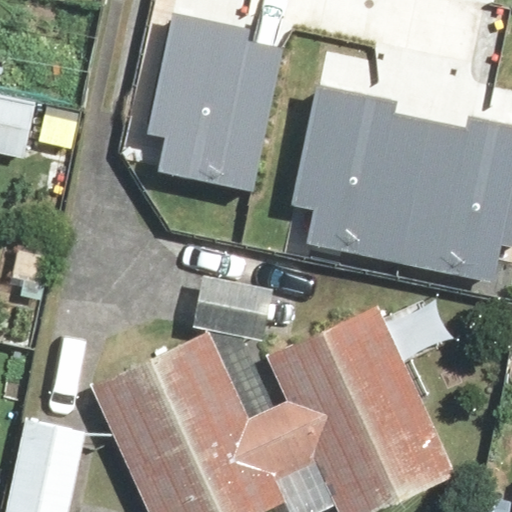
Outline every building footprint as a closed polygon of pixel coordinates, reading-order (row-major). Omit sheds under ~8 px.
[(155,157),(252,176),(281,30),(252,25),(254,14),(183,0),(171,0),(148,121),(161,123),(155,157)] [(312,74),(290,189),(316,194),(309,230),(497,267),(504,231),(511,232),(511,112),(466,104),(464,113),(393,100),(395,90),(312,74)] [(29,104),(0,99),(0,151),(21,155),(29,104)] [(428,305),(393,320),(388,309),(270,356),(288,399),(239,419),(203,330),(80,379),(133,511),(267,511),(270,511),(307,511),(325,505),(328,511),(355,511),(454,472),(408,357),(443,342),(428,305)] [(62,511),(78,428),(12,416),(0,485),(0,511),(62,511)]
